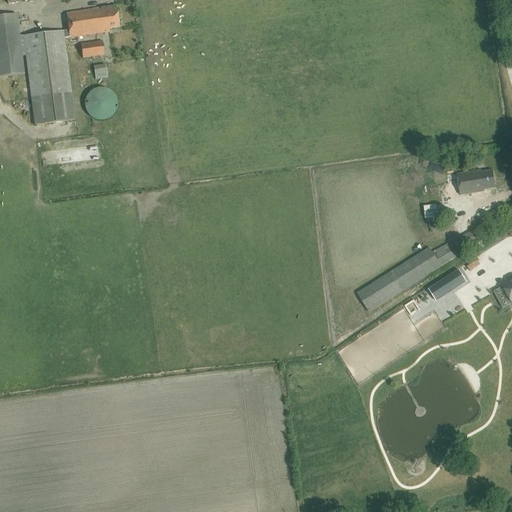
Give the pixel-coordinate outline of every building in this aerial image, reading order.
[(75,120),(64,39),(71,38),(110,32),(109,29),(120,28),(117,9),(114,10),(113,7),(66,13),(68,30),(20,37),(17,14),(0,16),(0,76),(24,74),(22,56),(26,55),(35,125),(75,120)] [(83,59),(104,56),(103,41),(80,45),(83,59)] [(94,66),(94,67),(96,80),(108,78),(106,64),(94,66)] [(116,111),(117,107),(117,101),(114,94),(108,90),(102,88),(95,89),(90,92),(87,96),(85,102),(85,107),(87,114),(92,118),(99,121),(106,120),(111,117),(116,111)] [(481,173),(481,170),(457,174),(460,195),(484,191),(484,190),(495,188),(493,171),(481,173)] [(491,227),(497,233),(501,229),(496,223),(491,227)] [(369,312),(458,256),(461,260),(468,256),(465,250),(480,241),(473,231),(432,253),(429,248),(357,294),(369,312)] [(506,238),(471,260),(476,268),(511,246),(506,238)] [(427,292),(434,302),(441,298),(439,295),(459,282),(461,285),(464,283),(457,272),(427,292)] [(511,281),(503,286),(511,302),(511,281)] [(472,465),(475,450),(464,447),(460,463),(472,465)]
